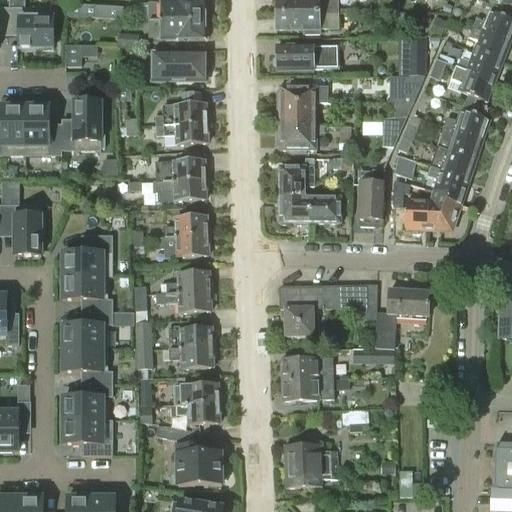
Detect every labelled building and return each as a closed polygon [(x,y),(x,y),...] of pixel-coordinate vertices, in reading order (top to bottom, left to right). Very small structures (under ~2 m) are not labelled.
[(8,0),(9,11),(9,39),(20,39),(20,52),(52,52),(52,20),(37,20),(37,11),(25,11),(25,0),(8,0)] [(276,1),(276,17),(337,16),(337,1),(319,1),(319,0),(276,1)] [(475,1),(471,0),(460,0),(457,6),(469,12),(475,1)] [(139,24),(149,23),(205,23),(205,20),(207,18),(207,10),(205,8),(205,4),(177,4),(177,5),(162,5),(161,7),(139,7),(139,24)] [(444,6),(440,14),(448,17),(452,10),(444,6)] [(67,19),(123,23),(124,10),(68,7),(67,19)] [(0,39),(9,39),(9,11),(0,10),(0,39)] [(477,22),(473,31),(509,45),(511,38),(511,23),(491,15),(486,26),(477,22)] [(337,16),(276,17),(276,33),(293,33),(293,38),(319,37),(319,31),(337,31),(337,16)] [(434,20),(427,36),(439,41),(446,26),(434,20)] [(205,23),(149,23),(149,41),(161,41),(161,42),(177,42),(177,43),(205,42),(205,38),(207,36),(207,29),(205,26),(205,23)] [(450,24),(446,34),(457,38),(461,28),(450,24)] [(473,31),(469,41),(479,45),(475,55),(501,65),(509,45),(473,31)] [(139,38),(119,37),(118,50),(138,51),(139,38)] [(410,41),(410,80),(413,80),(423,80),(424,80),(426,80),(426,41),(410,41)] [(81,71),(81,49),(66,49),(66,71),(81,71)] [(277,71),(277,73),(311,73),(311,71),(340,71),(339,50),(319,50),(311,50),(311,49),(276,49),(276,60),(273,62),(274,68),(277,71)] [(461,62),(457,72),(467,75),(494,85),(501,65),(475,55),(471,66),(461,62)] [(207,73),(205,71),(205,57),(153,56),(152,84),(169,84),(205,84),(205,80),(207,78),(207,73)] [(455,62),(446,58),(443,67),(452,70),(455,62)] [(435,65),(428,81),(436,84),(443,68),(435,65)] [(456,71),(448,90),(459,95),(468,98),(477,102),(486,105),(494,85),(467,75),(457,72),(456,71)] [(391,106),(396,106),(414,107),(414,80),(391,80),(391,106)] [(277,96),(277,101),(279,103),(279,106),(317,106),(354,106),(353,100),(328,101),(328,90),(279,90),(279,94),(277,96)] [(422,97),(415,113),(424,117),(431,101),(422,97)] [(476,104),(477,102),(468,98),(467,101),(466,101),(463,109),(472,112),(473,108),(476,104)] [(61,129),(61,134),(61,154),(101,154),(101,152),(104,152),(104,137),(101,137),(101,104),(74,104),(74,129),(61,129)] [(279,118),(279,129),(316,130),(317,106),(279,106),(279,109),(277,111),(277,116),(279,118)] [(163,119),(155,119),(156,130),(210,127),(209,118),(206,118),(206,107),(163,109),(163,119)] [(414,107),(396,107),(396,122),(406,122),(407,121),(414,107)] [(26,109),(2,109),(2,134),(0,133),(0,159),(25,159),(26,109)] [(49,109),(26,109),(25,159),(61,159),(61,154),(61,134),(49,134),(49,109)] [(446,120),(443,130),(454,134),(482,143),(489,122),(462,113),(458,124),(446,120)] [(126,120),(126,129),(139,129),(139,120),(126,120)] [(412,120),(403,140),(412,144),(421,123),(412,120)] [(383,123),(382,148),(394,148),(406,122),(383,123)] [(210,127),(156,130),(156,140),(176,139),(177,149),(207,147),(207,137),(210,136),(210,127)] [(139,129),(126,129),(127,139),(139,138),(139,129)] [(316,130),(279,129),(279,141),(277,143),(277,148),(279,150),(279,154),(316,154),(316,130)] [(341,147),(352,147),(352,130),(341,130),(341,147)] [(443,130),(436,151),(475,163),(482,143),(454,134),(443,130)] [(403,140),(396,157),(404,161),(412,144),(403,140)] [(436,151),(429,170),(468,183),(475,163),(436,151)] [(410,183),(416,166),(399,161),(393,177),(410,183)] [(161,165),(162,185),(208,183),(208,174),(205,174),(204,163),(161,165)] [(279,170),(279,201),(297,201),(297,200),(296,191),(314,190),(314,169),(279,170)] [(438,184),(433,199),(460,208),(468,183),(429,170),(426,180),(438,184)] [(361,176),(359,230),(382,231),(383,224),(384,224),(386,186),(384,185),(385,176),(375,176),(361,176)] [(128,178),(129,186),(141,185),(140,178),(128,178)] [(208,183),(162,185),(162,196),(175,195),(175,205),(206,203),(205,193),(208,192),(208,183)] [(18,200),(17,184),(4,185),(5,201),(18,200)] [(141,185),(129,186),(129,194),(141,193),(141,185)] [(331,200),(310,200),(310,227),(341,227),(341,193),(331,193),(331,200)] [(428,205),(426,233),(451,234),(460,208),(433,199),(431,205),(428,205)] [(297,201),(279,201),(279,219),(278,220),(278,225),(281,228),(286,228),(287,227),(310,227),(310,200),(297,200),(297,201)] [(405,232),(426,233),(428,205),(406,204),(405,232)] [(2,209),(2,234),(14,235),(14,259),(41,259),(41,237),(44,237),(44,222),(41,222),(41,209),(2,209)] [(262,209),(263,219),(271,219),(271,209),(262,209)] [(164,231),(164,241),(210,239),(210,230),(207,230),(206,219),(176,221),(176,231),(164,231)] [(131,233),(131,244),(144,243),(143,232),(131,233)] [(88,256),(63,256),(63,280),(108,280),(113,280),(113,239),(88,239),(88,256)] [(164,241),(159,242),(159,252),(165,252),(165,261),(208,259),(208,248),(211,248),(210,239),(164,241)] [(179,286),(161,287),(161,298),(167,297),(171,297),(213,295),(212,286),(209,286),(209,275),(178,277),(179,286)] [(108,280),(63,280),(63,303),(88,303),(88,316),(113,316),(113,303),(108,303),(108,280)] [(368,321),(376,321),(378,289),(367,289),(283,291),(283,299),(280,300),(280,312),(284,312),(285,341),(317,340),(316,312),(355,311),(355,323),(368,323),(368,321)] [(144,290),(134,291),(134,299),(145,298),(144,290)] [(376,316),(376,321),(374,351),(393,352),(396,317),(401,318),(400,320),(410,321),(411,319),(428,320),(429,295),(389,293),(388,317),(376,316)] [(161,298),(156,298),(156,308),(179,307),(180,316),(210,315),(210,304),(213,304),(213,295),(171,297),(167,297),(161,298)] [(498,377),(511,377),(511,297),(501,297),(498,377)] [(0,298),(0,343),(6,344),(6,349),(19,349),(19,323),(6,323),(6,299),(0,298)] [(145,298),(134,299),(135,314),(145,313),(145,298)] [(113,316),(88,316),(87,328),(63,328),(63,352),(108,352),(108,329),(113,329),(113,316)] [(136,328),(137,355),(151,354),(150,344),(150,327),(136,328)] [(150,344),(151,354),(169,353),(215,351),(215,342),(212,342),(211,331),(180,332),(181,342),(150,344)] [(215,351),(169,353),(170,363),(182,363),(182,372),(213,371),(212,360),(215,360),(215,351)] [(108,352),(63,352),(62,375),(87,375),(87,388),(113,388),(113,375),(108,375),(108,352)] [(353,367),(395,367),(395,353),(354,352),(353,367)] [(151,354),(137,355),(137,371),(152,370),(151,354)] [(281,363),(282,384),(333,382),(332,361),(281,363)] [(333,382),(282,384),(282,405),(334,404),(333,382)] [(348,382),(335,382),(335,395),(348,394),(348,382)] [(175,389),(175,409),(221,407),(221,398),(218,398),(218,387),(175,389)] [(113,388),(87,388),(87,400),(62,400),(63,424),(103,424),(103,401),(113,401),(113,388)] [(139,398),(140,412),(151,412),(151,397),(139,398)] [(17,410),(0,410),(0,455),(18,455),(18,431),(31,431),(30,405),(17,405),(17,410)] [(175,409),(171,409),(171,419),(188,418),(189,428),(219,427),(219,416),(222,416),(221,407),(175,409)] [(151,412),(140,412),(140,427),(152,429),(151,412)] [(368,414),(343,415),(343,428),(349,428),(349,435),(362,435),(362,427),(368,427),(368,414)] [(63,424),(62,447),(87,448),(87,460),(112,460),(113,424),(103,424),(63,424)] [(176,444),(178,489),(222,488),(221,484),(227,483),(226,468),(221,469),(221,456),(202,456),(202,449),(191,449),(193,436),(158,430),(156,440),(176,444)] [(284,449),(285,470),(336,468),(336,454),(320,455),(320,448),(284,449)] [(511,511),(511,448),(496,449),(494,495),(493,495),(493,497),(495,497),(494,511),(511,511)] [(385,465),(385,478),(395,478),(395,465),(385,465)] [(336,468),(285,470),(286,492),(321,490),(321,483),(337,482),(336,468)] [(422,503),(422,486),(398,486),(398,503),(422,503)] [(0,511),(19,511),(19,500),(0,500),(0,511)] [(42,511),(43,500),(19,500),(19,511),(42,511)] [(67,511),(91,511),(91,500),(68,500),(67,511)] [(114,511),(115,500),(91,500),(91,511),(114,511)] [(222,511),(223,510),(179,503),(177,511),(222,511)]
